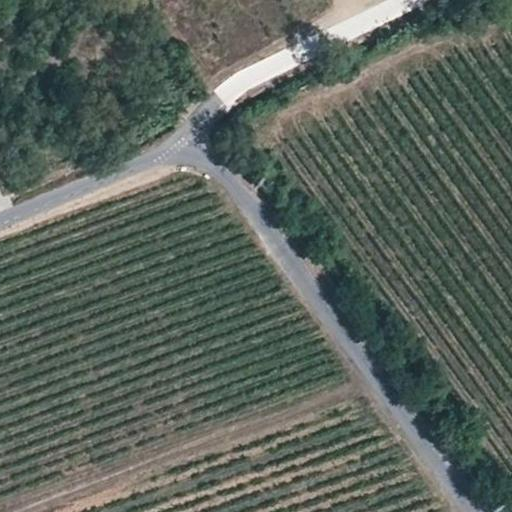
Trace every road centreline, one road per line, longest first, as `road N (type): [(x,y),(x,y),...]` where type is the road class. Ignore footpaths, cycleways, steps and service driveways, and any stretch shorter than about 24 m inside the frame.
road 1 (unclassified): [(472,511),(239,195),(184,158),(163,156),(0,223)]
road 2 (track): [(184,158),(237,83),(409,0)]
